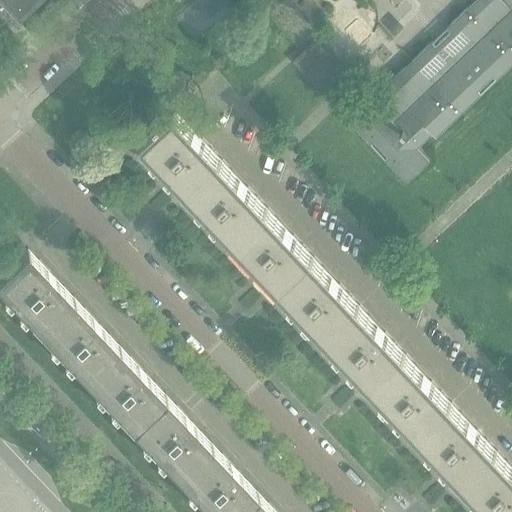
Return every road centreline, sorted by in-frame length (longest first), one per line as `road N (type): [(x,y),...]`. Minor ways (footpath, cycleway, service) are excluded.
road 1 (residential): [(362,511),(0,127)]
road 2 (tertiary): [(125,511),(0,377)]
road 3 (residential): [(0,105),(110,0)]
